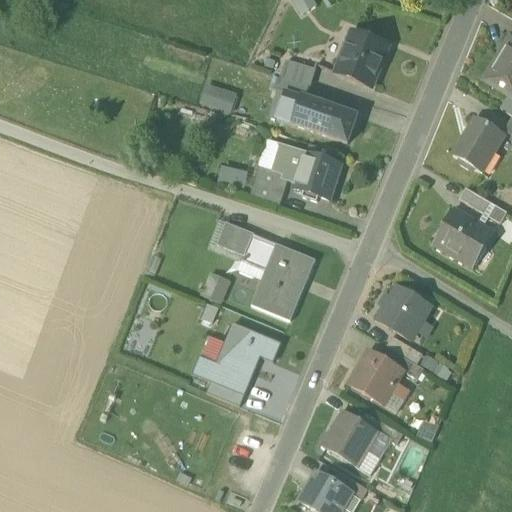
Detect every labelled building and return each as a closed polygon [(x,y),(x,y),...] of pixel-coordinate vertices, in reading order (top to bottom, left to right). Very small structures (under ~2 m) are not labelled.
[(352,48),(358,35),(353,34),(348,46),(352,48)] [(335,75),(371,90),(388,49),(358,35),(352,48),(348,46),(335,75)] [(483,83),(509,98),(511,100),(511,40),(501,59),(498,57),(483,83)] [(287,62),(281,80),(310,89),(315,72),(287,62)] [(271,91),(277,93),(281,81),(274,78),(271,91)] [(281,81),(277,93),(285,95),(285,94),(301,99),(302,98),(307,100),(310,89),(281,80),(281,81)] [(230,114),(235,99),(207,89),(201,105),(230,114)] [(269,118),(276,121),(282,104),(285,95),(277,93),(269,118)] [(285,95),(282,104),(298,110),(301,99),(285,94),(285,95)] [(302,98),(301,99),(298,110),(282,104),(276,121),(315,135),(322,114),(321,113),(305,108),(307,100),(302,98)] [(511,100),(509,98),(501,113),(511,119),(511,100)] [(324,106),(307,100),(305,108),(321,113),(324,106)] [(357,118),(324,106),(321,113),(322,114),(315,135),(347,146),(357,118)] [(453,158),(481,176),(482,174),(478,171),(486,157),(490,160),(504,138),(475,121),(453,158)] [(260,169),(273,174),(281,151),(267,146),(260,169)] [(250,200),(276,208),(286,178),(289,170),(294,155),(281,151),(273,174),(260,169),(250,200)] [(289,170),(300,174),(305,159),(294,155),(289,170)] [(306,157),(305,159),(300,174),(295,190),(329,201),(340,168),(306,157)] [(478,171),(482,174),(490,160),(486,157),(478,171)] [(245,191),(249,172),(221,167),(218,186),(245,191)] [(459,202),(484,218),(491,206),(466,191),(459,202)] [(453,212),(451,216),(475,231),(478,226),(453,212)] [(432,247),(469,269),(490,233),(478,226),(475,231),(451,216),(432,247)] [(217,247),(227,251),(236,229),(226,225),(217,247)] [(254,237),(236,229),(227,251),(245,259),(254,237)] [(494,236),(490,233),(469,269),(473,271),(494,236)] [(245,259),(267,268),(276,247),(254,237),(245,259)] [(251,308),(290,324),(291,323),(289,322),(306,280),(308,281),(315,263),(276,247),(267,268),(251,308)] [(376,323),(408,342),(421,322),(423,323),(431,309),(397,289),(376,323)] [(216,366),(212,365),(205,382),(212,385),(244,398),(260,360),(273,365),(281,346),(233,327),(216,366)] [(386,349),(392,353),(417,368),(423,357),(392,339),(386,349)] [(348,388),(381,407),(393,386),(395,388),(403,374),(403,373),(386,363),(369,353),(348,388)] [(424,372),(392,353),(386,363),(403,373),(403,374),(417,382),(424,372)] [(192,377),(205,382),(212,365),(199,359),(192,377)] [(207,397),(238,409),(244,398),(212,385),(207,397)] [(323,449),(357,470),(377,436),(360,425),(343,415),(323,449)] [(360,425),(377,436),(383,426),(365,416),(360,425)] [(337,474),(331,484),(351,496),(361,502),(367,492),(337,474)] [(317,476),(300,504),(311,510),(309,511),(341,511),(351,496),(331,484),(317,476)]
